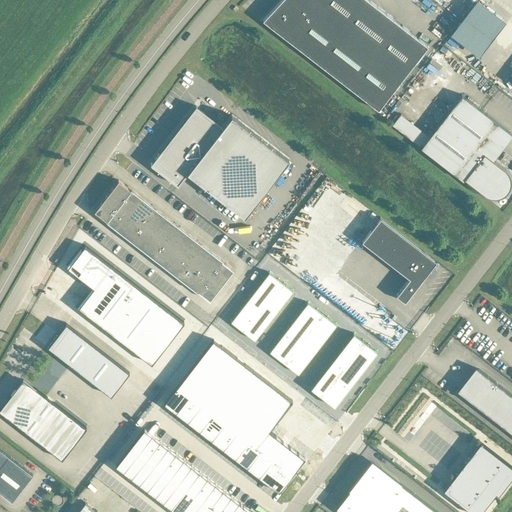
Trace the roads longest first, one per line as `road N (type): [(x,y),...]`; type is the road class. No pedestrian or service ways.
road 1 (unknown): [(74,197),(195,300),(215,311),(234,304),(249,275),(234,250),(104,152)]
road 2 (unclassified): [(222,0),(95,165),(0,326)]
road 3 (unclassified): [(511,226),(291,511)]
road 4 (tertiary): [(0,292),(84,149),(198,0)]
